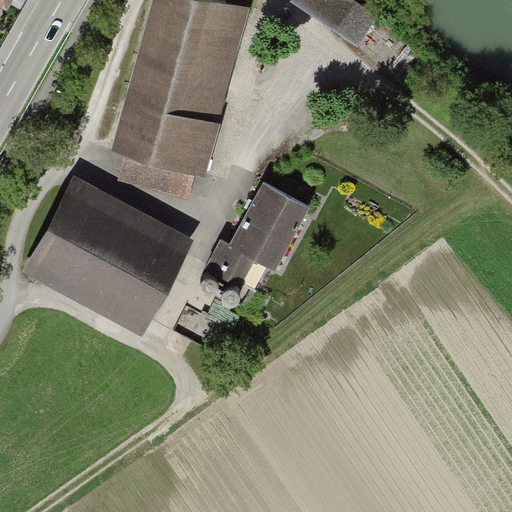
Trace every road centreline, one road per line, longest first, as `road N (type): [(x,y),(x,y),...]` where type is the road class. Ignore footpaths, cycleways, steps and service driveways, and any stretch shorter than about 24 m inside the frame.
road 1 (track): [(34,511),(188,402),(182,371),(71,310),(9,294)]
road 2 (track): [(511,201),(397,84),(267,0)]
road 3 (track): [(0,172),(97,0)]
road 4 (track): [(134,0),(75,155)]
road 5 (primary): [(0,111),(63,0)]
